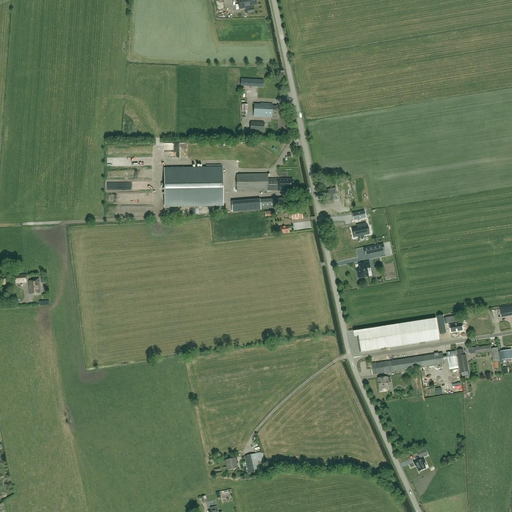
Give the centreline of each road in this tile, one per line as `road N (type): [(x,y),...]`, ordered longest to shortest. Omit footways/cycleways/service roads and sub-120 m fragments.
road 1 (tertiary): [(351,358),(273,0)]
road 2 (tertiary): [(419,511),(351,358)]
road 3 (unclassified): [(351,358),(511,332)]
road 4 (track): [(350,355),(283,401),(249,442)]
